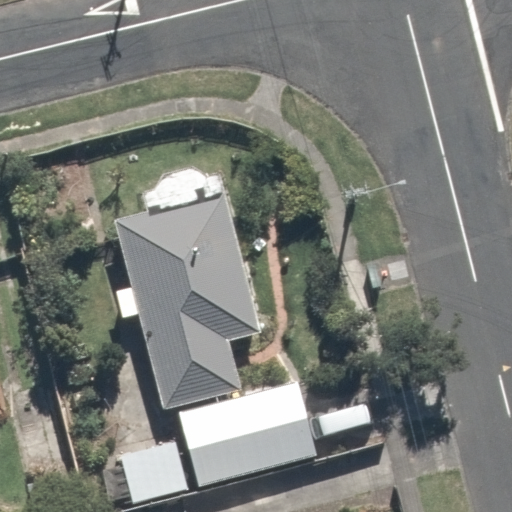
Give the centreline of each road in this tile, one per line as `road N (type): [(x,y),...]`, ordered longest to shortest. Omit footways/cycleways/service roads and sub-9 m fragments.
road 1 (residential): [(405,0),(511,421)]
road 2 (residential): [(0,63),(243,0)]
